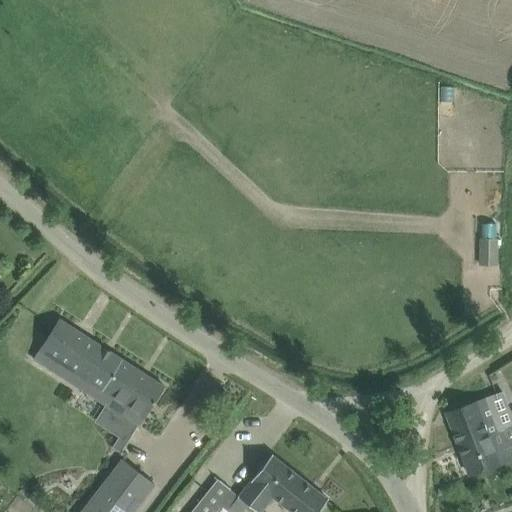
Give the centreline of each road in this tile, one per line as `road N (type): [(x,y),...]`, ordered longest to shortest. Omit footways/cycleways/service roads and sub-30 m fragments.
road 1 (unclassified): [(308,404),(109,275),(0,185)]
road 2 (unclassified): [(409,511),(371,457),(308,404)]
road 3 (unclassified): [(415,511),(425,390)]
